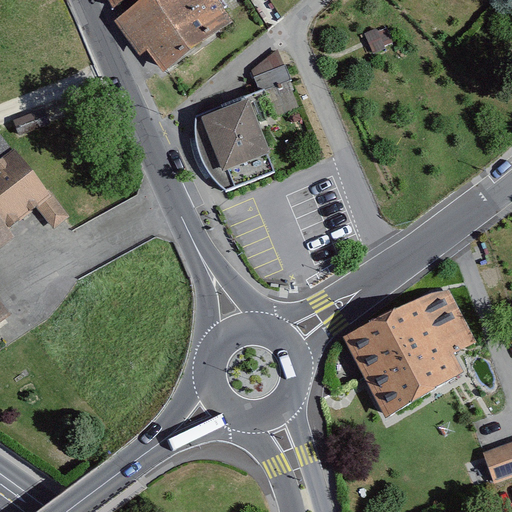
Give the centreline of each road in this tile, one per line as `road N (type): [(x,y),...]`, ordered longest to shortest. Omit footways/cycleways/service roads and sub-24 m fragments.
road 1 (residential): [(393,271),(296,40),(299,20),(318,0)]
road 2 (unclassified): [(206,264),(86,0)]
road 3 (residential): [(511,180),(393,271)]
road 4 (tertiary): [(66,511),(162,440)]
